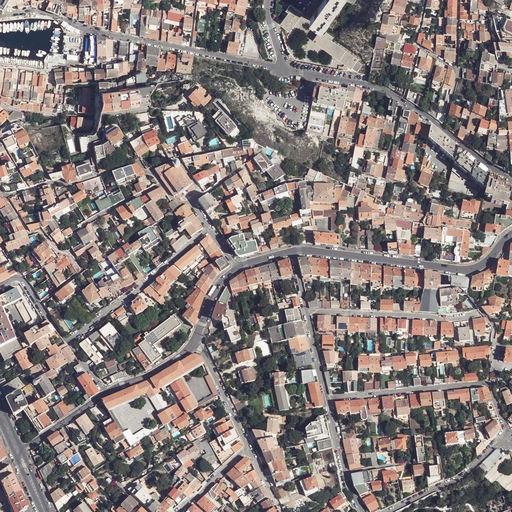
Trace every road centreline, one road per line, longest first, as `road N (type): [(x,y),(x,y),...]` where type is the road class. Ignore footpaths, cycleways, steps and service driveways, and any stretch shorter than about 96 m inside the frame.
road 1 (residential): [(286,70),(88,30),(38,10),(0,16)]
road 2 (tertiary): [(291,251),(469,270),(511,233)]
road 3 (residential): [(326,401),(487,384),(508,434)]
road 4 (residential): [(66,342),(209,228)]
road 5 (residential): [(304,311),(482,313)]
road 6 (residential): [(386,511),(461,477),(508,434)]
road 7 (residential): [(202,195),(245,167),(258,193),(303,180)]
road 8 (residential): [(286,70),(382,88),(401,101)]
